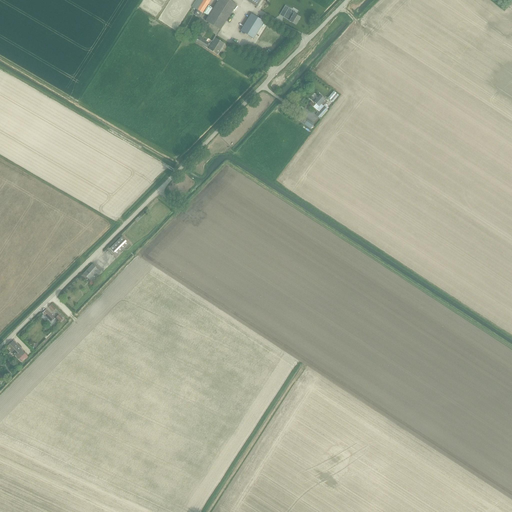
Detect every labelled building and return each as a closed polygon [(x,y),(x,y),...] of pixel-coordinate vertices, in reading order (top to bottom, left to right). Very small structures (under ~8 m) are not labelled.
[(196,0),(192,7),(203,14),(210,0),(196,0)] [(236,5),(232,2),(228,0),(218,0),(205,21),(220,30),(236,5)] [(292,10),(289,8),(283,17),(289,21),(296,25),(300,17),(295,15),(294,14),(293,14),(290,12),(292,10)] [(240,31),(253,39),(264,22),(251,14),(240,31)] [(195,41),(213,52),(217,54),(224,43),(215,38),(211,45),(208,43),(198,37),(195,41)] [(333,95),(338,99),(344,92),(340,88),(333,95)] [(325,100),(323,98),(319,94),(313,101),(316,104),(314,107),(319,112),(316,115),(319,118),(327,109),(324,106),(324,107),(323,106),(327,102),(325,100)] [(299,115),(296,119),(310,129),(313,124),(299,115)] [(308,115),(306,118),(317,126),(319,123),(308,115)] [(129,243),(125,240),(122,236),(109,248),(116,255),(129,243)] [(83,274),(87,277),(89,279),(94,274),(97,276),(101,272),(98,269),(92,264),(83,274)] [(51,314),(49,313),(46,309),(42,313),(51,322),(55,318),(51,314)] [(13,341),(6,347),(14,356),(15,355),(19,359),(24,353),(13,341)]
